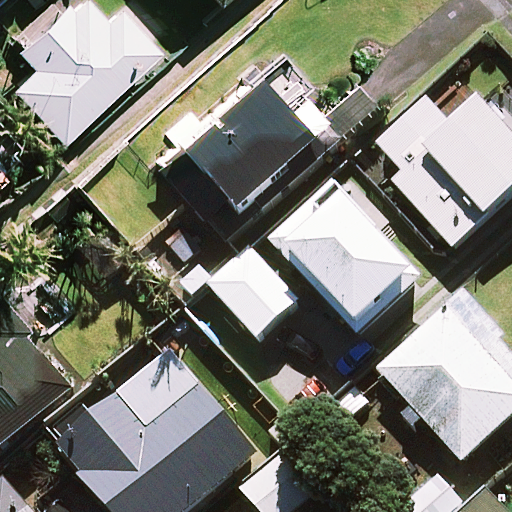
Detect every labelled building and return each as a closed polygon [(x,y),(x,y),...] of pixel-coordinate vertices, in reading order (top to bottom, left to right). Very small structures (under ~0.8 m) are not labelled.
[(103,18),(86,0),(63,0),(15,44),(32,63),(10,82),(59,135),(156,47),(117,5),(103,18)] [(301,119),(253,65),(146,159),(227,252),(382,115),(349,77),(301,119)] [(381,148),(383,151),(360,173),(440,259),(453,247),(458,253),(511,203),(511,138),(483,107),(456,132),(429,103),(381,148)] [(420,281),(387,246),(401,233),(352,181),(338,194),(337,193),(280,246),(363,334),(420,281)] [(130,259),(97,224),(73,247),(106,282),(130,259)] [(302,307),(254,252),(213,288),(261,343),(302,307)] [(0,459),(78,396),(0,300),(0,459)] [(414,409),(403,419),(418,436),(429,426),(466,466),(511,424),(511,352),(467,302),(384,376),(414,409)] [(198,511),(261,459),(191,375),(141,417),(128,401),(65,455),(112,511),(198,511)] [(299,511),(333,484),(300,445),(245,491),(262,511),(299,511)] [(456,511),(463,506),(438,478),(401,511),(456,511)] [(29,511),(7,486),(0,491),(0,511),(29,511)] [(503,511),(486,495),(469,511),(503,511)]
